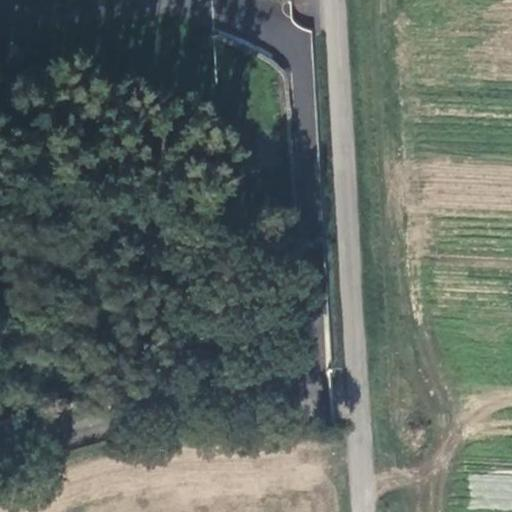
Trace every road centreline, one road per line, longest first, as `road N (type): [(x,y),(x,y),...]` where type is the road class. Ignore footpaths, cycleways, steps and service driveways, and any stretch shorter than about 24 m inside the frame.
road 1 (tertiary): [(329,0),(360,511)]
road 2 (track): [(0,11),(197,0)]
